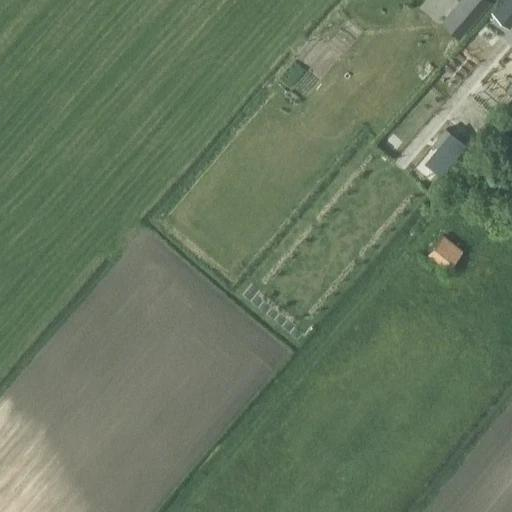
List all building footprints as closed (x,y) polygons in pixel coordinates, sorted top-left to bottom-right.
[(459,2),(442,22),(460,37),(477,17),(459,2)] [(421,54),(412,65),(419,72),(450,39),(436,25),(412,46),(421,54)] [(511,151),(511,112),(503,103),(484,119),(511,151)] [(441,146),(429,162),(441,172),(463,146),(448,133),(439,144),(441,146)] [(446,268),(460,250),(441,234),(427,252),(446,268)]
